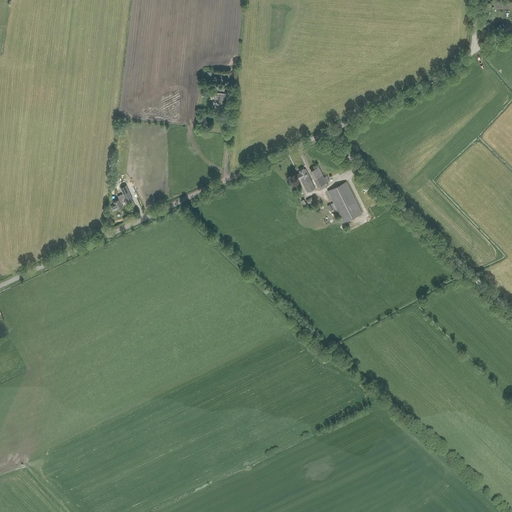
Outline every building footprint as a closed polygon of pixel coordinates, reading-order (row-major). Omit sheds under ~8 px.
[(217,97),(217,99),(215,99),(214,107),(215,107),(215,110),(221,110),(221,107),(225,107),(226,103),(222,102),(222,100),(221,100),(222,97),(225,98),(225,92),(216,91),(215,97),(217,97)] [(320,189),(329,185),(327,182),(330,180),(327,175),(324,176),(319,165),(311,169),(320,189)] [(307,192),(315,188),(306,169),(304,169),(304,168),(299,171),(300,172),(296,174),(299,179),(301,178),(307,192)] [(121,182),(119,183),(120,186),(128,183),(126,177),(120,180),(121,182)] [(335,213),(338,211),(343,223),(362,213),(346,181),(327,191),(333,203),(330,204),(335,213)] [(117,209),(123,207),(119,199),(113,202),(115,204),(111,206),(113,211),(117,209)]
